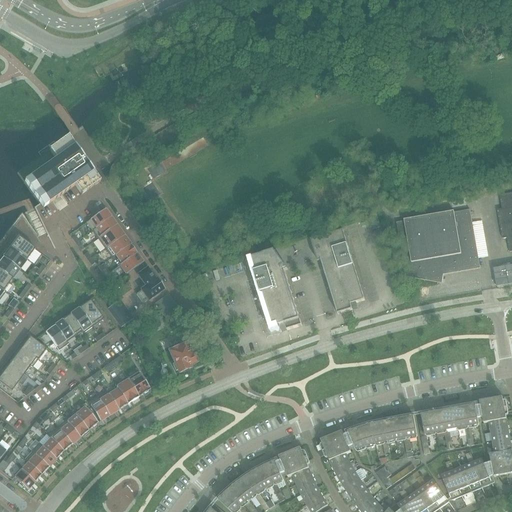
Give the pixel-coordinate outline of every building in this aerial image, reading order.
[(43,209),(79,183),(86,192),(95,186),(100,182),(68,137),(17,173),(43,209)] [(507,238),(510,253),(511,252),(511,193),(500,195),(502,209),(497,210),(502,239),(507,238)] [(86,223),(92,231),(111,218),(105,209),(86,223)] [(405,222),(397,223),(406,277),(405,277),(442,284),(442,283),(443,275),(481,269),(480,268),(470,210),(467,211),(454,213),(454,212),(404,221),(405,222)] [(98,239),(116,225),(111,218),(92,231),(98,239)] [(105,250),(124,236),(116,225),(98,239),(105,250)] [(341,313),(341,314),(353,310),(358,309),(357,303),(365,301),(351,255),(350,255),(349,249),(343,231),(329,235),(311,240),(318,263),(321,261),(324,268),(324,267),(327,267),(341,313)] [(116,256),(115,256),(130,245),(124,236),(105,250),(111,258),(112,259),(116,256)] [(18,237),(10,248),(27,260),(35,249),(18,237)] [(121,264),(122,264),(137,254),(130,245),(115,256),(116,256),(121,264)] [(27,260),(10,248),(3,257),(20,270),(27,260)] [(300,320),(288,280),(285,273),(289,272),(285,265),(275,252),(264,255),(250,260),(256,278),(258,284),(272,330),(280,327),(282,332),(287,331),(299,327),(298,326),(298,327),(296,321),(300,320)] [(84,255),(88,262),(92,259),(87,253),(84,255)] [(122,264),(121,264),(119,265),(126,275),(143,263),(137,254),(122,264)] [(3,257),(0,261),(0,270),(12,279),(13,279),(20,270),(3,257)] [(511,265),(494,269),(497,287),(511,284),(511,265)] [(148,301),(165,290),(156,278),(155,279),(147,268),(137,275),(145,286),(140,290),(141,291),(136,294),(143,304),(148,300),(148,301)] [(0,270),(0,288),(4,291),(9,284),(11,285),(14,280),(13,279),(12,279),(0,270)] [(24,288),(18,297),(22,299),(28,291),(24,288)] [(155,304),(167,321),(180,312),(168,295),(155,304)] [(90,300),(79,308),(93,327),(104,319),(90,300)] [(133,319),(120,300),(108,309),(121,328),(125,325),(133,319)] [(79,308),(70,315),(82,331),(82,332),(83,334),(93,327),(79,308)] [(82,331),(70,315),(63,320),(75,337),(82,332),(82,331)] [(75,337),(63,320),(55,326),(67,343),(67,342),(75,337)] [(55,326),(46,332),(59,351),(69,344),(67,342),(67,343),(55,326)] [(30,337),(22,348),(38,360),(46,349),(30,337)] [(170,351),(169,352),(175,364),(172,365),(175,372),(178,370),(179,373),(189,368),(188,366),(197,363),(187,341),(180,344),(179,343),(168,348),(170,351)] [(22,348),(16,355),(31,366),(30,367),(32,368),(38,360),(22,348)] [(16,355),(9,364),(24,375),(30,367),(31,366),(16,355)] [(9,364),(3,373),(18,384),(22,387),(28,378),(24,375),(9,364)] [(3,373),(0,376),(0,383),(12,392),(18,384),(3,373)] [(128,380),(139,398),(150,390),(139,373),(128,380)] [(117,387),(128,405),(139,398),(128,380),(127,378),(115,385),(116,387),(117,387)] [(109,395),(118,410),(128,405),(117,387),(116,387),(107,393),(108,395),(109,395)] [(100,401),(109,416),(118,410),(109,395),(108,395),(100,400),(100,401)] [(100,422),(109,416),(100,401),(100,400),(97,396),(87,403),(100,422)] [(489,423),(507,420),(503,398),(480,402),(484,424),(489,423)] [(476,405),(464,408),(422,415),(417,416),(419,426),(424,455),(429,454),(426,435),(444,432),(447,451),(453,450),(449,431),(465,428),(469,447),(474,446),(471,427),(479,426),(477,415),(476,405)] [(74,413),(88,431),(98,423),(85,407),(76,415),(74,413)] [(88,432),(88,431),(74,413),(65,420),(80,438),(84,435),(85,436),(89,433),(88,432)] [(414,417),(403,419),(382,423),(370,425),(359,428),(348,433),(352,442),(356,451),(365,448),(378,444),(382,443),(385,456),(390,455),(388,442),(403,439),(407,458),(412,457),(409,438),(417,437),(416,427),(414,417)] [(72,445),(80,438),(65,420),(57,427),(72,445)] [(509,430),(507,420),(489,423),(491,434),(509,430)] [(63,452),(72,445),(57,427),(47,435),(63,452)] [(493,444),(510,440),(509,430),(491,434),(493,444)] [(343,432),(321,441),(330,462),(346,455),(351,453),(346,441),(343,432)] [(56,460),(63,452),(47,435),(51,439),(43,447),(40,444),(39,444),(56,460)] [(511,450),(511,448),(510,440),(493,444),(495,454),(511,450)] [(49,468),(56,460),(39,444),(32,452),(49,468)] [(310,469),(301,448),(280,457),(288,478),(293,476),(310,469)] [(511,450),(495,454),(490,455),(494,477),(511,473),(511,450)] [(41,476),(49,468),(32,452),(25,460),(41,476)] [(470,453),(468,454),(466,455),(469,465),(454,471),(450,462),(446,463),(449,473),(441,476),(452,501),(493,484),(482,460),(474,463),(470,453)] [(350,463),(346,455),(330,462),(334,472),(350,463)] [(35,483),(41,476),(25,460),(24,460),(28,464),(22,470),(20,468),(20,469),(35,483)] [(276,483),(284,480),(276,462),(265,466),(255,472),(245,478),(236,485),(227,492),(219,501),(230,511),(235,511),(239,509),(241,511),(248,511),(247,510),(243,505),(248,501),(254,496),(265,511),(267,511),(270,509),(259,493),(265,490),(272,486),(280,503),(283,502),(285,501),(276,483)] [(355,472),(350,463),(334,472),(340,482),(355,472)] [(390,480),(393,485),(415,469),(412,464),(390,480)] [(391,476),(385,467),(375,474),(386,490),(391,486),(386,479),(391,476)] [(27,491),(35,483),(20,469),(12,477),(13,478),(19,483),(18,484),(22,488),(23,487),(27,491)] [(313,479),(310,469),(293,476),(297,486),(313,479)] [(361,481),(355,472),(340,482),(346,491),(361,481)] [(401,511),(435,511),(449,503),(443,494),(433,480),(426,485),(417,472),(413,475),(422,488),(409,498),(399,484),(395,487),(404,501),(397,506),(401,511)] [(318,488),(313,479),(297,486),(301,495),(318,488)] [(367,490),(361,481),(346,491),(352,500),(367,490)] [(323,497),(318,488),(301,495),(307,506),(323,497)] [(372,498),(367,490),(352,500),(359,509),(372,498)] [(319,511),(328,506),(323,497),(307,506),(310,511),(319,511)] [(372,511),(379,506),(372,498),(359,509),(361,511),(372,511)]
